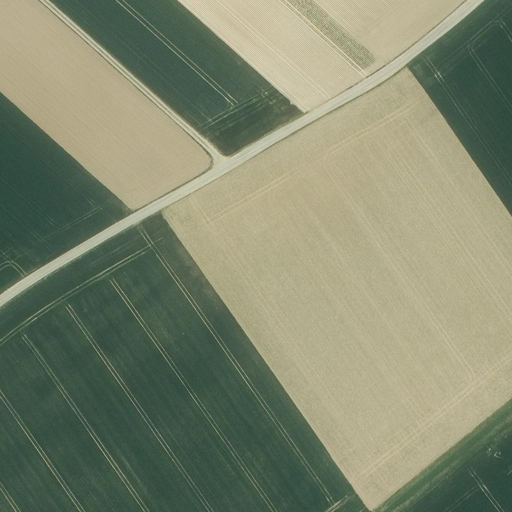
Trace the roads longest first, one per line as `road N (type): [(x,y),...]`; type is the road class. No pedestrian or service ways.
road 1 (unclassified): [(478,0),(390,68),(0,301)]
road 2 (track): [(40,0),(223,166)]
road 3 (track): [(378,511),(511,405)]
